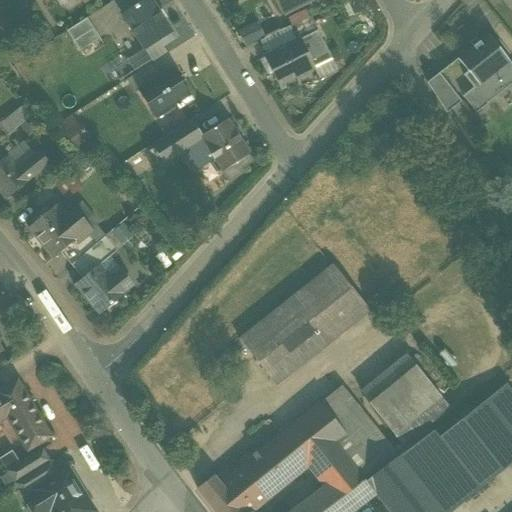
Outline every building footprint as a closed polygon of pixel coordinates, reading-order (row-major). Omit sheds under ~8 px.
[(145,0),(122,16),(145,50),(158,41),(162,48),(174,40),(170,33),(172,32),(149,0),(145,0)] [(276,0),(284,14),(310,0),(276,0)] [(309,18),(288,28),(296,42),(299,40),(317,31),(309,18)] [(86,20),(66,33),(80,53),(99,41),(86,20)] [(259,22),(241,31),(249,45),(266,36),(259,22)] [(45,28),(32,36),(39,46),(52,38),(45,28)] [(317,31),(299,40),(314,68),(332,60),(317,31)] [(488,36),(457,60),(467,73),(479,88),(510,63),(488,36)] [(296,42),(264,57),(280,90),(294,83),(292,79),(314,68),(299,40),(296,42)] [(165,53),(162,48),(158,41),(145,50),(153,61),(165,53)] [(332,60),(314,68),(321,80),(338,71),(332,60)] [(511,66),(510,63),(479,88),(467,73),(462,77),(486,107),(511,85),(511,66)] [(172,70),(138,91),(156,119),(176,106),(179,110),(192,101),(172,70)] [(438,75),(427,84),(448,112),(460,104),(438,75)] [(100,97),(109,110),(126,99),(118,86),(100,97)] [(23,105),(0,125),(0,129),(7,137),(15,130),(32,116),(23,105)] [(32,116),(15,130),(24,140),(43,123),(35,113),(32,116)] [(77,146),(89,140),(75,116),(64,122),(77,146)] [(191,121),(151,146),(162,164),(183,151),(201,140),(200,139),(202,138),(191,121)] [(202,138),(200,139),(201,140),(214,160),(223,173),(236,164),(240,170),(241,170),(252,162),(248,156),(250,155),(227,121),(202,138)] [(201,140),(183,151),(196,171),(209,163),(209,164),(214,160),(201,140)] [(39,152),(16,171),(26,183),(48,164),(39,152)] [(6,159),(0,163),(0,197),(4,202),(26,184),(26,183),(16,171),(6,159)] [(223,173),(222,173),(229,184),(244,174),(241,170),(240,170),(236,164),(223,173)] [(97,224),(80,203),(64,216),(65,217),(61,220),(76,238),(84,232),(85,232),(93,225),(94,226),(97,224)] [(64,216),(55,205),(27,229),(52,259),(59,253),(77,238),(76,238),(61,220),(65,217),(64,216)] [(94,226),(93,225),(85,232),(95,245),(103,238),(94,226)] [(84,232),(76,238),(77,238),(59,253),(71,267),(96,245),(95,245),(85,232),(84,232)] [(96,245),(71,267),(81,279),(98,265),(106,260),(115,253),(103,238),(95,245),(96,245)] [(112,281),(119,275),(106,260),(98,265),(112,281)] [(333,264),(236,338),(274,387),(370,313),(333,264)] [(98,265),(81,279),(73,286),(97,315),(122,295),(121,294),(128,288),(119,275),(112,281),(98,265)] [(409,359),(360,396),(392,434),(439,395),(409,359)] [(50,439),(21,389),(17,383),(0,392),(0,421),(6,418),(27,452),(50,439)] [(511,393),(506,386),(485,402),(511,435),(511,393)] [(339,388),(280,435),(307,468),(323,488),(335,502),(340,499),(363,481),(364,481),(394,456),(339,388)] [(511,435),(485,402),(438,440),(478,491),(511,464),(511,435)] [(438,440),(432,432),(365,483),(375,496),(388,511),(452,511),(478,491),(438,440)] [(280,435),(251,459),(248,455),(239,462),(242,466),(269,499),(307,468),(280,435)] [(42,450),(7,472),(14,484),(49,462),(42,450)] [(49,462),(14,484),(22,497),(36,489),(37,491),(59,477),(49,462)] [(242,466),(219,484),(213,477),(197,490),(214,511),(253,511),(269,499),(242,466)] [(59,477),(37,491),(36,489),(22,497),(24,501),(24,502),(30,511),(91,511),(67,472),(59,477)] [(363,481),(340,499),(349,511),(353,511),(375,496),(365,483),(364,481),(363,481)] [(323,488),(292,511),(322,511),(335,502),(323,488)] [(335,502),(322,511),(347,511),(349,511),(340,499),(335,502)]
